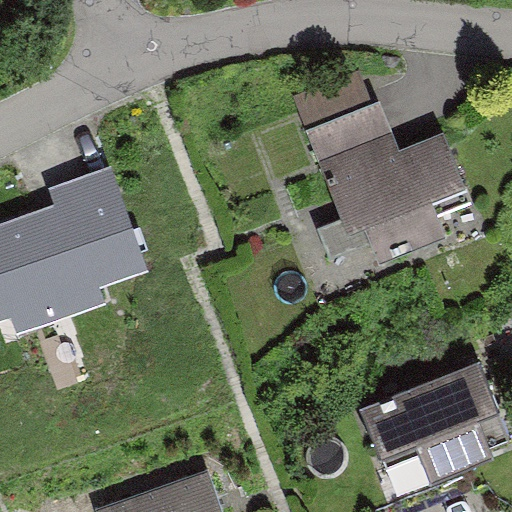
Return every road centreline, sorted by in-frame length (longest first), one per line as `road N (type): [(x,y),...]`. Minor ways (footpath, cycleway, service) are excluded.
road 1 (residential): [(511,36),(334,20),(115,54)]
road 2 (residential): [(115,54),(67,94),(0,130)]
